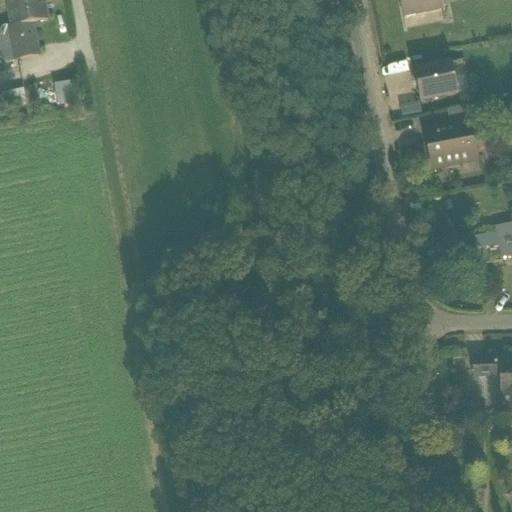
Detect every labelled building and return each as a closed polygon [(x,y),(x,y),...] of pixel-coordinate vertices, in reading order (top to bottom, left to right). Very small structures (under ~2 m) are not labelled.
[(42,0),(7,0),(13,28),(13,29),(33,25),(47,22),(42,0)] [(399,0),(403,19),(404,19),(404,16),(441,9),(442,12),(443,11),(440,0),(399,0)] [(33,25),(13,29),(13,28),(9,28),(15,61),(39,57),(33,25)] [(451,64),(413,71),(419,103),(457,95),(451,64)] [(468,124),(425,133),(433,170),(476,162),(468,124)] [(511,210),(507,211),(509,223),(490,226),(497,258),(511,255),(511,210)] [(511,357),(483,359),(483,377),(490,377),(490,372),(499,372),(500,397),(504,397),(504,416),(511,415),(511,357)] [(483,359),(473,359),(473,377),(483,377),(483,359)]
